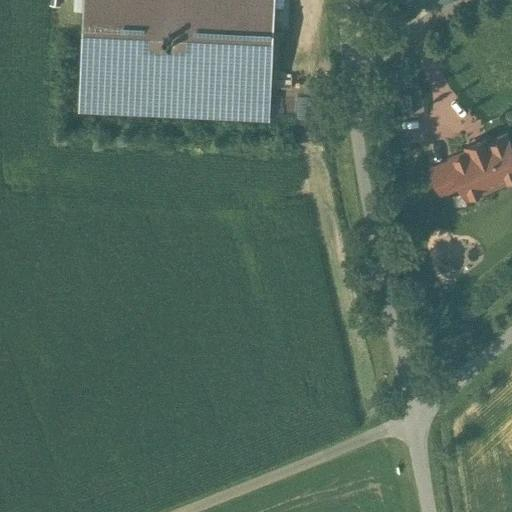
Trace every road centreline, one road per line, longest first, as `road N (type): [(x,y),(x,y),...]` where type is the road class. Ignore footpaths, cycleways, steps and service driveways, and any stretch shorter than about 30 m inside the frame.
road 1 (unclassified): [(415,412),(360,159),(351,0)]
road 2 (unclassified): [(511,334),(415,412)]
